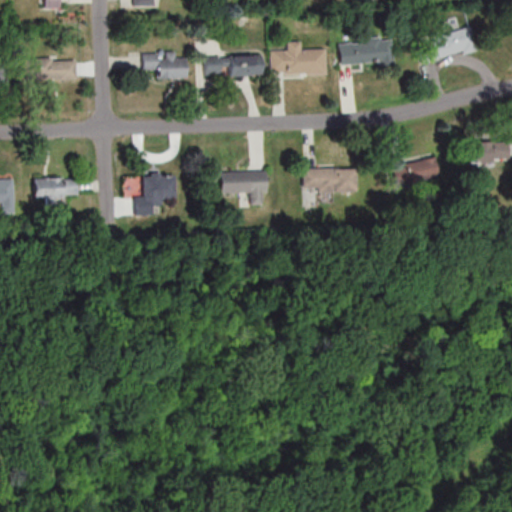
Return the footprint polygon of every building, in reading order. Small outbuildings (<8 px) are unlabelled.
[(59,7),(58,0),(40,0),(41,8),(59,7)] [(423,63),(476,48),(470,25),(417,40),(423,63)] [(337,40),(339,65),(393,63),(392,37),(337,40)] [(324,74),(324,50),(301,50),(301,41),(286,41),(286,51),(269,51),(269,74),(324,74)] [(185,77),(185,52),(142,52),(142,69),(153,69),(153,77),(185,77)] [(261,54),(203,55),(203,75),(261,75),(261,54)] [(22,58),(22,79),(74,79),(74,58),(22,58)] [(466,141),(466,161),(507,161),(507,141),(466,141)] [(392,165),(395,185),(437,177),(434,158),(392,165)] [(354,167),(302,167),(302,190),(319,190),(319,202),(332,202),(332,191),(354,191),(354,167)] [(265,170),(219,170),(219,192),(248,193),(247,204),(265,204),(265,170)] [(143,195),(134,195),(134,215),(152,215),(152,205),(161,205),(161,198),(174,198),(174,174),(143,174),(143,195)] [(77,198),(77,177),(33,177),(33,198),(44,198),(77,198)] [(0,202),(1,202),(1,212),(13,212),(13,179),(0,178),(0,202)] [(427,294),(427,261),(398,261),(398,294),(427,294)]
